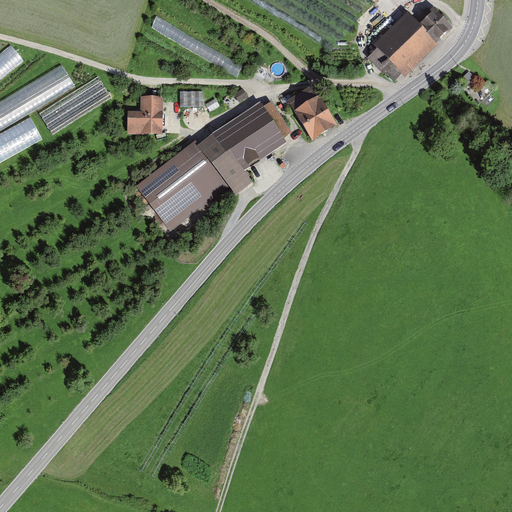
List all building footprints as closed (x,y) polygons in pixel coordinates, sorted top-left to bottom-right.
[(404,79),(454,27),(431,6),(416,22),(404,11),(373,43),(378,47),(368,59),(392,82),(399,75),(404,79)] [(161,17),(155,27),(173,37),(174,35),(181,39),(185,31),(161,17)] [(0,82),(26,64),(14,47),(0,57),(0,82)] [(0,128),(76,87),(64,66),(0,100),(0,128)] [(467,88),(477,80),(469,71),(459,79),(467,88)] [(41,112),(53,133),(113,100),(101,79),(41,112)] [(239,102),(248,96),(244,89),(234,95),(239,102)] [(184,93),(184,107),(203,107),(203,93),(184,93)] [(164,135),(164,96),(140,95),(140,112),(128,111),(128,134),(164,135)] [(313,140),(338,125),(318,96),(295,110),(313,140)] [(245,172),(287,143),(261,103),(197,145),(141,190),(172,229),(230,185),(237,194),(252,182),(245,172)] [(32,117),(0,133),(0,161),(44,139),(32,117)]
